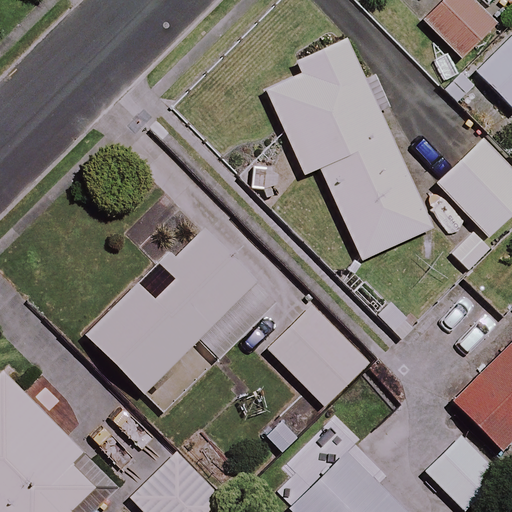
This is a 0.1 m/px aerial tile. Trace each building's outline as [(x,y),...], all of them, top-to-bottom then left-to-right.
[(494,22),(471,0),(436,0),(415,21),(455,61),(494,22)] [(511,109),(511,38),(472,74),(508,114),(511,109)] [(427,233),(341,45),(292,67),(297,77),(261,94),(301,180),(316,174),(357,265),(427,233)] [(511,216),(511,181),(479,145),(434,186),(484,241),(511,216)] [(177,257),(170,250),(151,268),(166,283),(148,301),(135,288),(82,340),(140,398),(195,342),(217,364),(277,305),(203,231),(177,257)] [(365,368),(308,309),(263,353),(321,411),(365,368)] [(511,439),(511,343),(449,406),(498,454),(511,439)] [(74,511),(103,484),(0,377),(0,511),(74,511)] [(460,511),(494,480),(457,440),(421,474),(455,511),(460,511)] [(396,511),(341,455),(284,511),(396,511)] [(221,511),(224,510),(173,457),(126,502),(136,511),(221,511)]
